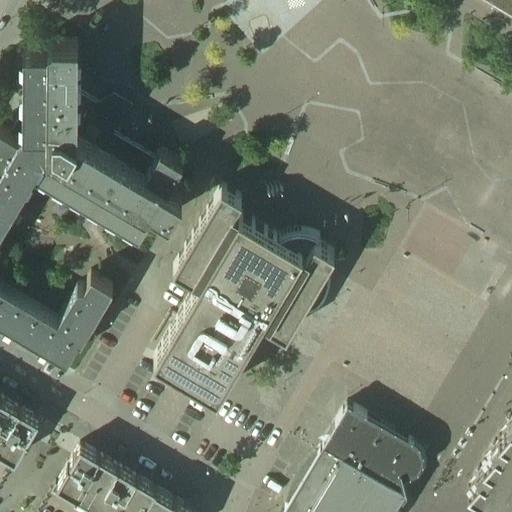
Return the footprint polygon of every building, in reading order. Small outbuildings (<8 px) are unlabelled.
[(511,0),(490,0),(511,13),(511,0)] [(0,316),(4,319),(1,324),(8,329),(11,323),(39,340),(36,345),(43,349),(46,344),(65,355),(77,335),(79,336),(86,325),(92,328),(96,321),(90,318),(112,282),(90,269),(82,281),(76,282),(75,284),(69,280),(66,285),(72,289),(57,315),(0,280),(0,235),(1,234),(0,233),(0,222),(12,203),(17,206),(22,199),(16,195),(32,168),(138,231),(153,206),(168,215),(181,193),(167,185),(182,159),(160,145),(154,155),(114,131),(114,110),(96,100),(77,88),(77,37),(52,37),(47,41),(47,48),(23,48),(22,110),(10,130),(0,123),(0,316)] [(153,352),(216,390),(262,312),(267,315),(265,318),(285,330),(299,306),(302,306),(305,306),(307,305),(310,304),(313,303),(315,301),(317,300),(320,298),(321,296),(323,294),(325,291),(326,289),(327,286),(328,284),(329,281),(329,278),(330,276),(330,273),(329,270),(328,270),(323,267),(334,248),(316,238),(319,232),(317,231),(314,230),(311,228),(308,228),(305,227),(302,226),(299,226),(296,227),(293,227),(290,228),(287,228),(284,230),(281,231),(279,233),(233,206),(241,193),(221,181),(172,263),(192,275),(194,272),(199,275),(153,352)] [(161,369),(156,377),(167,383),(171,375),(161,369)] [(0,448),(14,457),(25,437),(26,438),(27,436),(26,436),(38,416),(19,405),(18,404),(17,404),(0,394),(0,393),(0,448)] [(346,398),(323,438),(405,487),(402,472),(407,471),(411,470),(414,468),(418,465),(420,461),(421,457),(421,453),(421,449),(419,445),(416,442),(413,439),(413,438),(346,398)] [(511,511),(511,409),(510,414),(497,428),(500,430),(494,439),(481,454),(484,456),(479,465),(466,480),(511,507),(511,511)] [(390,511),(405,487),(323,438),(278,511),(390,511)] [(190,511),(193,507),(174,496),(173,495),(155,485),(156,485),(154,484),(137,474),(135,473),(118,463),(117,462),(99,452),(100,452),(98,451),(79,440),(68,460),(67,460),(66,461),(67,461),(56,481),(74,492),(76,493),(108,511),(190,511)]
